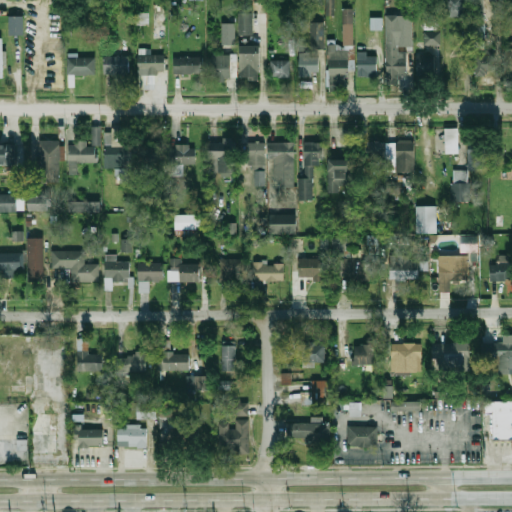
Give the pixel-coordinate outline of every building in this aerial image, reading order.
[(325,0),(333,0),(333,13),(325,13),(325,0)] [(448,0),(448,16),(465,16),(465,0),(448,0)] [(485,0),(476,0),(476,19),(485,19),(485,0)] [(354,8),(343,8),(343,45),(330,45),(330,91),(348,90),(348,44),(355,44),(354,8)] [(134,11),(148,11),(148,20),(134,20),(134,11)] [(255,12),(241,12),(241,35),(255,35),(255,12)] [(397,15),(397,39),(413,39),(413,15),(397,15)] [(9,16),(9,35),(23,35),(23,16),(9,16)] [(370,16),(382,16),(382,28),(370,28),(370,16)] [(281,20),(294,20),(294,34),(281,34),(281,20)] [(311,21),(323,21),(323,46),(311,46),(311,21)] [(235,22),(222,22),(222,44),(235,44),(235,22)] [(425,44),(441,44),(441,31),(425,31),(425,44)] [(241,77),(260,77),(260,44),(241,44),(241,77)] [(387,84),(405,84),(405,44),(387,44),(387,84)] [(321,53),(299,53),(299,75),(321,75),(321,53)] [(475,74),(497,74),(497,53),(475,53),(475,74)] [(139,74),(166,74),(166,54),(139,54),(139,74)] [(233,77),(233,54),(213,54),(213,77),(233,77)] [(417,55),(417,81),(436,81),(436,55),(417,55)] [(104,74),(129,74),(129,56),(104,56),(104,74)] [(202,73),(202,56),(174,56),(174,73),(202,73)] [(360,74),(378,74),(378,56),(360,56),(360,74)] [(68,74),(96,74),(96,57),(68,57),(68,74)] [(271,76),(291,76),(291,59),(271,59),(271,76)] [(139,76),(139,89),(155,89),(155,76),(139,76)] [(69,163),(98,162),(97,128),(87,128),(88,142),(69,142),(69,163)] [(459,153),(459,128),(446,128),(446,153),(459,153)] [(105,167),(131,167),(131,145),(123,145),(123,130),(105,130),(105,167)] [(416,139),(395,139),(395,171),(416,171),(416,139)] [(61,182),(61,140),(40,140),(40,182),(61,182)] [(237,172),(237,140),(209,140),(209,162),(218,162),(218,172),(237,172)] [(485,140),(469,140),(469,168),(485,168),(485,140)] [(256,169),(256,185),(265,185),(266,141),(249,141),(249,168),(256,169)] [(304,177),(299,177),(299,198),(315,198),(315,163),(323,163),(323,141),(304,141),(304,177)] [(269,159),(275,159),(275,186),(295,186),(295,142),(269,142),(269,159)] [(382,158),(382,142),(363,142),(362,157),(382,158)] [(0,165),(16,165),(16,145),(0,145),(0,165)] [(170,165),(197,165),(197,145),(170,145),(170,165)] [(145,150),(144,163),(159,164),(159,151),(145,150)] [(329,191),(353,191),(353,159),(329,159),(329,191)] [(452,201),(469,201),(469,169),(452,169),(452,201)] [(19,194),(0,194),(0,212),(19,212),(19,194)] [(52,195),(30,195),(30,211),(52,211),(52,195)] [(100,202),(69,201),(69,211),(100,212),(100,202)] [(417,205),(417,232),(438,232),(438,205),(417,205)] [(175,229),(203,229),(203,214),(175,214),(175,229)] [(297,233),(297,214),(270,214),(270,233),(297,233)] [(460,252),(479,251),(478,234),(460,235),(460,252)] [(332,256),(351,256),(351,237),(332,237),(332,256)] [(29,277),(45,277),(45,238),(29,238),(29,277)] [(121,250),(131,251),(132,241),(126,241),(126,245),(122,245),(121,250)] [(99,281),(99,264),(85,264),(85,251),(52,251),(52,268),(71,268),(71,281),(99,281)] [(24,252),(0,252),(0,277),(24,277),(24,252)] [(117,255),(106,255),(106,280),(131,280),(131,261),(117,261),(117,255)] [(409,255),(391,255),(391,278),(420,278),(420,260),(409,260),(409,255)] [(441,292),(452,292),(452,279),(467,279),(467,255),(441,255),(441,292)] [(220,290),(241,290),(241,258),(220,258),(220,290)] [(325,258),(299,258),(299,280),(325,280),(325,258)] [(200,281),(200,260),(169,260),(169,281),(200,281)] [(371,261),(346,261),(346,281),(371,281),(371,261)] [(511,261),(491,261),(491,281),(511,281),(511,261)] [(164,262),(139,262),(139,282),(164,282),(164,262)] [(255,280),(285,280),(285,262),(255,262),(255,280)] [(104,370),(104,353),(88,353),(88,338),(78,338),(78,370),(104,370)] [(439,341),(439,367),(470,367),(470,341),(439,341)] [(511,373),(511,341),(491,341),(491,358),(499,358),(499,373),(511,373)] [(326,362),(326,342),(302,342),(302,362),(326,362)] [(392,342),(392,370),(422,370),(422,342),(392,342)] [(222,370),(236,370),(236,344),(222,344),(222,370)] [(354,364),(373,364),(373,344),(354,344),(354,364)] [(190,352),(160,352),(160,370),(190,370),(190,352)] [(117,373),(147,373),(147,353),(117,353),(117,373)] [(200,376),(188,376),(188,388),(200,388),(200,376)] [(301,404),(331,404),(331,379),(312,379),(312,391),(301,391),(301,404)] [(511,438),(493,438),(492,412),(482,412),(482,400),(511,399),(511,438)] [(427,401),(393,401),(393,411),(427,410),(427,401)] [(233,402),(233,416),(249,416),(249,402),(233,402)] [(155,418),(155,403),(137,404),(137,419),(155,418)] [(159,403),(160,444),(199,443),(198,423),(173,423),(172,403),(159,403)] [(361,416),(361,403),(350,403),(349,416),(361,416)] [(76,428),(76,446),(105,446),(104,428),(113,428),(113,405),(100,405),(100,428),(76,428)] [(461,406),(455,406),(455,410),(444,410),(444,430),(461,430),(461,406)] [(478,430),(478,407),(468,407),(468,430),(478,430)] [(250,453),(250,419),(233,419),(233,421),(220,421),(220,453),(250,453)] [(295,444),(331,443),(330,422),(294,422),(295,444)] [(347,425),(376,425),(377,445),(347,445),(347,425)] [(118,427),(118,446),(152,446),(152,427),(118,427)]
